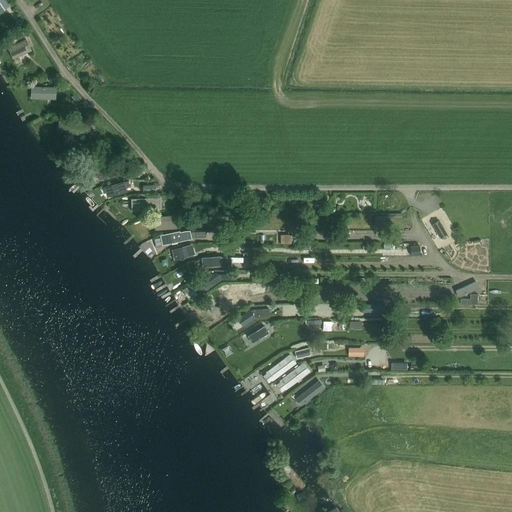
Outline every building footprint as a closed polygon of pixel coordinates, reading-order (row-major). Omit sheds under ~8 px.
[(29,34),(26,29),(21,32),(24,37),(29,34)] [(26,39),(9,47),(9,48),(13,58),(14,58),(17,57),(17,56),(18,55),(18,54),(26,50),(26,51),(30,50),(26,39)] [(36,88),(36,96),(55,96),(55,88),(36,88)] [(62,133),(88,132),(88,122),(61,123),(62,133)] [(101,180),(104,179),(115,176),(113,168),(98,172),(101,180)] [(128,181),(111,186),(106,187),(108,194),(126,189),(126,188),(129,186),(128,181)] [(431,212),(434,218),(438,215),(443,224),(448,221),(441,207),(431,212)] [(155,230),(164,229),(176,228),(175,216),(156,218),(155,219),(155,230)] [(438,221),(432,225),(440,239),(446,235),(438,221)] [(189,230),(185,231),(161,237),(163,244),(172,241),(173,244),(177,243),(177,242),(191,238),(189,230)] [(190,245),(180,248),(173,250),(175,257),(186,254),(187,257),(193,255),(190,245)] [(409,248),(410,255),(419,254),(418,247),(409,248)] [(220,257),(204,258),(202,258),(203,266),(221,264),(220,257)] [(233,279),(233,274),(210,274),(193,286),(198,294),(221,279),(233,279)] [(460,283),(460,293),(469,293),(468,282),(460,283)] [(234,298),(234,289),(222,289),(204,302),(210,310),(228,298),(234,298)] [(321,330),(330,331),(331,319),(322,318),(321,330)] [(231,323),(230,326),(231,329),(232,331),(235,332),(238,332),(240,331),(242,329),(242,326),(242,323),(240,321),(238,320),(235,320),(232,321),(231,323)] [(264,327),(248,336),(252,344),(268,334),(264,327)] [(308,348),(295,351),(295,352),(297,358),(310,355),(308,348)] [(268,372),(273,380),(295,363),(290,356),(268,372)] [(282,381),(287,388),(309,372),(303,365),(282,381)] [(400,384),(414,384),(414,376),(401,375),(400,384)] [(324,388),(319,381),(300,396),(305,403),(324,388)]
